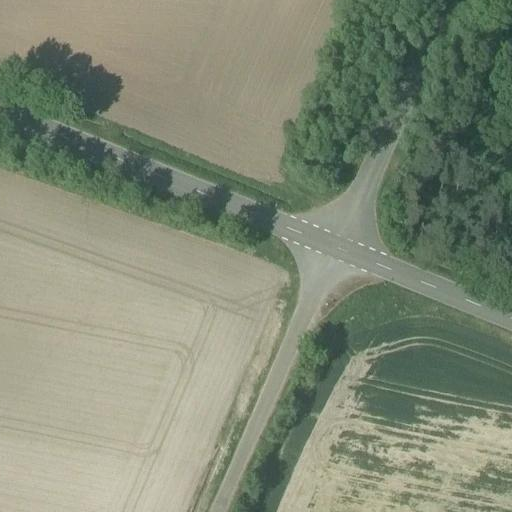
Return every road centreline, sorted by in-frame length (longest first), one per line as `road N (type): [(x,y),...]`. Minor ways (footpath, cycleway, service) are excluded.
road 1 (tertiary): [(0,115),(333,249)]
road 2 (unclassified): [(333,249),(222,511)]
road 3 (unclassified): [(442,0),(333,249)]
road 4 (tertiary): [(333,249),(511,321)]
